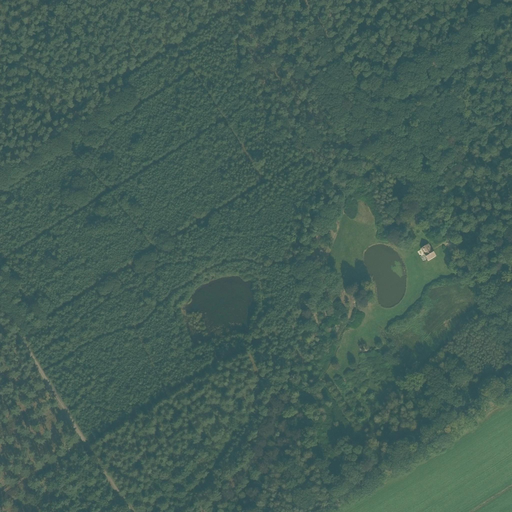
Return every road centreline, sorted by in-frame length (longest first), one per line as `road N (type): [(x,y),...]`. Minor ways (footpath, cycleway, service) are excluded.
road 1 (track): [(511,335),(301,0)]
road 2 (track): [(128,511),(0,302)]
road 3 (track): [(323,511),(511,388)]
